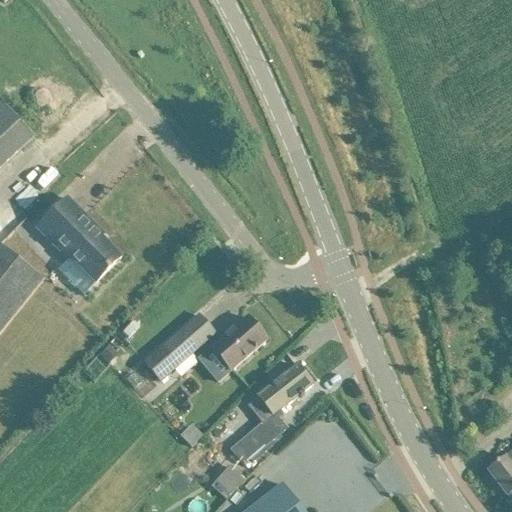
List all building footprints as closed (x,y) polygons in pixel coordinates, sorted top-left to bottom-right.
[(0,168),(33,137),(0,100),(0,168)] [(67,200),(37,229),(67,259),(69,257),(71,259),(58,272),(83,296),(96,284),(113,267),(121,258),(101,238),(94,231),(96,229),(67,200)] [(0,334),(43,281),(0,246),(0,334)] [(199,317),(146,362),(163,381),(215,336),(199,317)] [(211,350),(200,359),(220,382),(231,373),(267,342),(247,319),(211,350)] [(230,451),(244,468),(287,430),(276,418),(275,419),(273,416),(287,404),(288,405),(298,396),(300,399),(304,396),(302,394),(311,386),(296,367),(256,400),(258,401),(249,408),(263,424),(230,451)] [(511,452),(487,472),(507,498),(511,494),(511,452)] [(231,468),(225,475),(237,486),(244,479),(231,468)] [(302,511),(282,486),(248,511),(302,511)]
